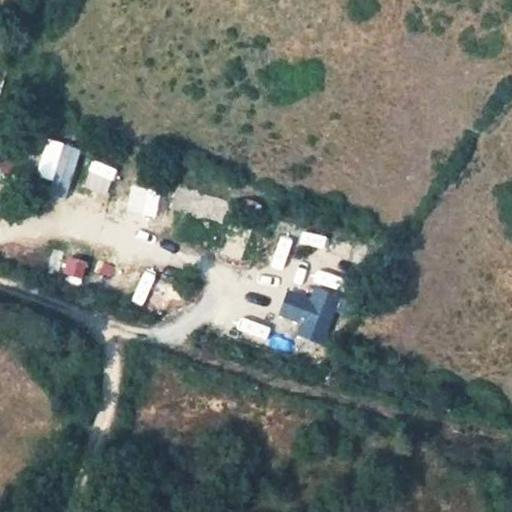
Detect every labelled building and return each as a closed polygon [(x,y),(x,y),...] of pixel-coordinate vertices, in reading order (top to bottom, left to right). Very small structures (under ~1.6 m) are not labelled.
[(106,216),(138,222),(143,190),(112,184),(106,216)] [(169,187),(151,227),(171,236),(189,196),(169,187)] [(280,218),(269,241),(295,253),(306,231),(280,218)] [(303,279),(335,290),(346,258),(313,247),(303,279)] [(110,259),(101,287),(132,298),(142,270),(110,259)] [(310,319),(321,294),(297,283),(285,308),(310,319)]
